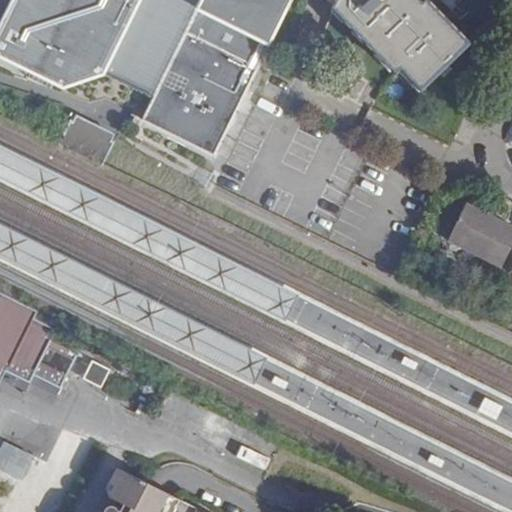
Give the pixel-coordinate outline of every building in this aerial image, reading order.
[(143,0),(13,0),(0,27),(0,58),(63,93),(104,78),(143,0)] [(204,0),(144,120),(215,156),(291,0),(204,0)] [(469,48),(422,0),(326,0),(336,5),(332,13),(396,77),(403,70),(410,78),(405,81),(420,96),(469,48)] [(93,127),(71,116),(61,136),(58,140),(74,148),(80,151),(83,153),(105,163),(108,158),(117,139),(93,127)] [(294,297),(0,150),(0,185),(279,325),(294,297)] [(449,241),(503,268),(511,249),(511,226),(467,205),(449,241)] [(0,227),(0,257),(253,386),(263,362),(0,227)] [(0,370),(5,374),(0,384),(0,386),(23,398),(27,389),(54,403),(64,383),(80,348),(53,335),(54,332),(31,320),(34,313),(9,301),(0,296),(0,370)] [(104,388),(110,367),(90,361),(83,381),(104,388)] [(4,442),(0,449),(0,471),(20,481),(33,456),(4,442)] [(112,500),(126,473),(118,469),(108,489),(112,500)] [(201,511),(126,473),(112,500),(133,511),(201,511)]
